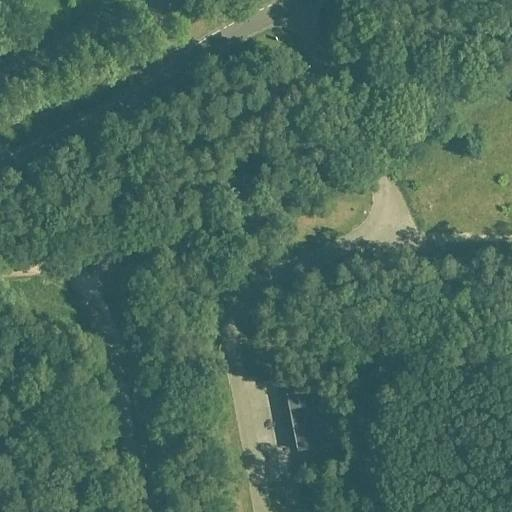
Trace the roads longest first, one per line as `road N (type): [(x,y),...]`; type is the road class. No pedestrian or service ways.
road 1 (tertiary): [(0,168),(118,113),(203,51),(305,0)]
road 2 (track): [(88,281),(116,212),(144,186),(322,73)]
road 3 (track): [(88,281),(107,326),(147,511)]
